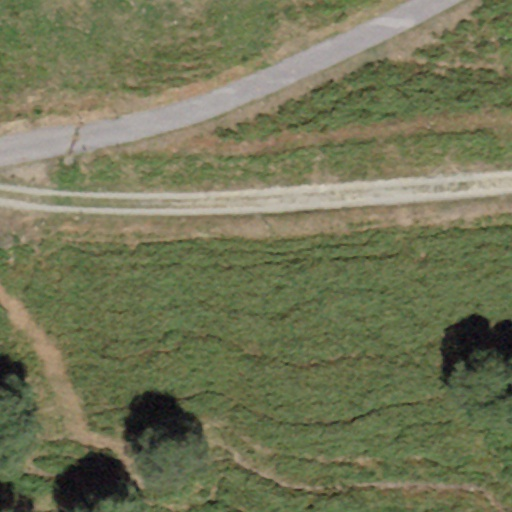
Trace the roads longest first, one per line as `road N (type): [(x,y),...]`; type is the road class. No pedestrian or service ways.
road 1 (track): [(511,183),(256,208),(0,199)]
road 2 (unclassified): [(0,151),(131,129),(371,38),(445,0)]
